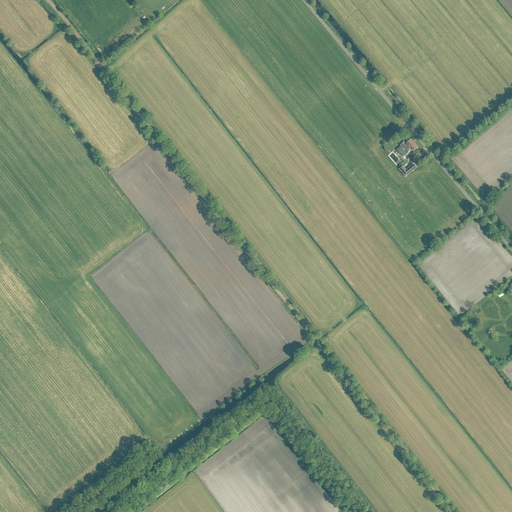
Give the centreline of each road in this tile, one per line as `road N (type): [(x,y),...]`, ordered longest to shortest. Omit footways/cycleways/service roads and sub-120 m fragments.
road 1 (track): [(448,511),(46,0)]
road 2 (unclassified): [(511,252),(302,0)]
